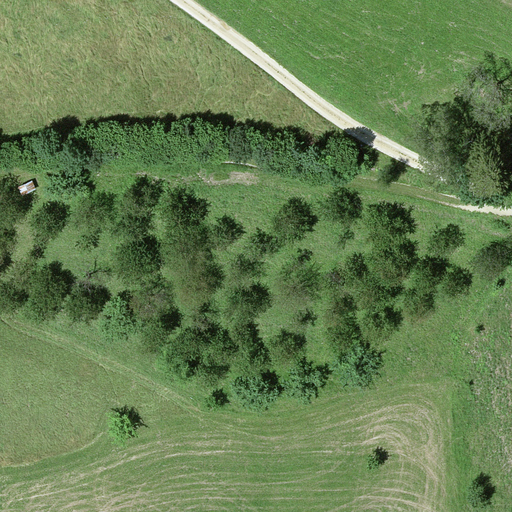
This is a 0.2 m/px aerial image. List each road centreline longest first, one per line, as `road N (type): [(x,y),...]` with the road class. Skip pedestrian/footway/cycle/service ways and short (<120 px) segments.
road 1 (track): [(510,211),(271,168),(152,161),(0,166)]
road 2 (track): [(178,0),(352,129),(511,212)]
